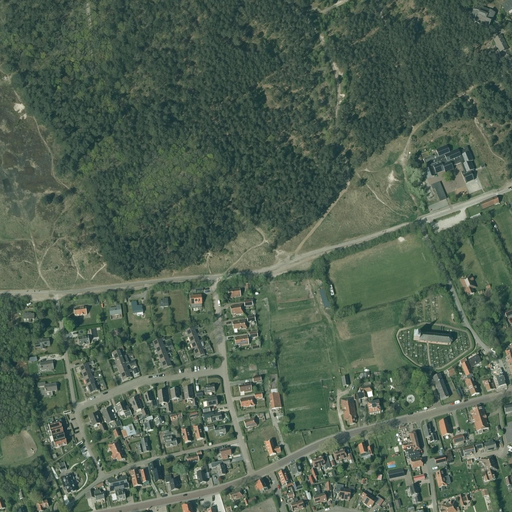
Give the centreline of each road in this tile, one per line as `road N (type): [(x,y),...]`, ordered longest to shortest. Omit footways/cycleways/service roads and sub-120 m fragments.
road 1 (unknown): [(283,269),(348,182),(339,84),(310,19),(344,0)]
road 2 (track): [(420,222),(404,163),(410,133),(376,0)]
road 3 (track): [(0,296),(212,280)]
road 4 (residential): [(511,391),(466,323),(420,222)]
road 5 (track): [(344,435),(331,328),(310,279)]
road 6 (tertiary): [(269,469),(336,437),(416,417)]
road 7 (residential): [(75,409),(142,382),(224,371)]
road 8 (track): [(286,268),(420,222)]
